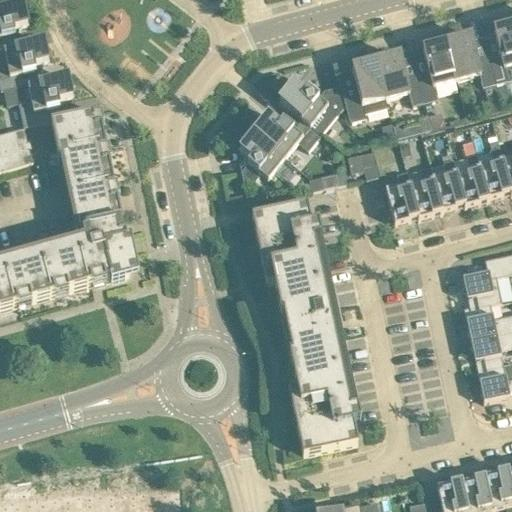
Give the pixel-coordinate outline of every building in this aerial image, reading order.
[(0,54),(18,51),(18,50),(15,38),(15,39),(14,35),(27,32),(22,8),(0,13),(0,54)] [(501,61),(489,64),(495,87),(507,84),(509,83),(511,82),(511,26),(502,29),(503,32),(494,34),(495,38),(501,61)] [(448,47),(447,47),(456,83),(480,77),(484,90),(495,87),(489,64),(478,68),(471,41),(461,43),(460,40),(447,44),(448,47)] [(18,51),(0,54),(0,92),(1,96),(28,90),(39,87),(36,75),(35,75),(35,71),(48,68),(43,45),(18,50),(18,51)] [(424,57),(412,60),(418,83),(424,106),(438,102),(434,89),(456,83),(447,47),(445,47),(445,45),(431,48),(432,51),(423,53),(424,57)] [(377,66),(376,66),(385,102),(409,96),(413,109),(424,106),(418,83),(412,60),(400,63),(400,60),(390,62),(389,59),(376,63),(377,66)] [(353,78),(338,82),(344,103),(349,123),(352,127),(366,123),(364,118),(388,112),(385,102),(376,66),(374,66),(374,64),(360,67),(361,70),(352,72),(353,78)] [(28,90),(31,104),(19,107),(25,132),(51,127),(51,126),(63,124),(60,111),(59,111),(58,107),(72,104),(67,81),(39,87),(28,90)] [(294,88),(279,107),(289,115),(301,125),(301,124),(311,132),(310,132),(321,141),(343,113),(337,91),(324,95),(318,102),(307,93),(304,97),(294,88)] [(269,120),(255,138),(286,163),(298,148),(308,156),(321,141),(310,132),(311,132),(301,124),(301,125),(289,115),(283,124),(279,128),(269,120)] [(93,119),(98,118),(98,116),(63,124),(51,126),(51,127),(58,161),(67,159),(84,241),(87,240),(88,246),(0,270),(0,315),(18,311),(16,305),(30,301),(31,307),(55,300),(53,294),(66,291),(68,297),(92,290),(90,284),(103,280),(105,286),(129,280),(127,272),(126,272),(124,265),(130,263),(125,239),(123,240),(120,226),(122,226),(116,202),(111,203),(108,190),(114,189),(108,165),(103,166),(100,152),(105,151),(101,129),(95,130),(93,119)] [(428,119),(417,122),(421,137),(427,135),(432,134),(428,119)] [(28,147),(24,132),(0,138),(0,175),(33,167),(30,153),(27,153),(26,147),(28,147)] [(255,138),(240,156),(251,164),(248,168),(241,177),(244,190),(254,188),(261,179),(269,184),(286,163),(255,138)] [(489,155),(493,166),(479,170),(488,204),(489,204),(503,200),(503,198),(506,197),(507,198),(508,198),(509,199),(510,198),(510,200),(511,199),(502,163),(499,152),(489,155)] [(372,156),(347,162),(350,178),(364,175),(365,184),(366,184),(378,181),(372,156)] [(470,174),(457,177),(456,176),(466,212),(480,208),(480,206),(484,205),(484,206),(486,205),(486,206),(489,206),(489,204),(488,204),(479,170),(476,160),(467,162),(470,174)] [(511,162),(503,165),(503,163),(502,163),(511,199),(511,162)] [(443,167),(446,179),(433,182),(442,217),(457,213),(456,211),(460,210),(460,211),(462,210),(462,211),(464,211),(464,212),(466,212),(456,176),(453,165),(443,167)] [(423,186),(410,190),(410,188),(409,188),(419,224),(434,220),(434,218),(437,217),(437,218),(439,218),(440,219),(443,218),(442,217),(433,182),(430,172),(420,175),(423,186)] [(416,222),(416,224),(417,223),(418,225),(419,224),(409,188),(406,177),(397,179),(400,191),(385,195),(394,230),(411,225),(410,223),(414,222),(414,223),(416,222)] [(322,181),(309,183),(311,195),(324,193),(322,181)] [(298,431),(304,460),(358,448),(344,380),(342,381),(335,349),(337,348),(328,309),(327,309),(320,277),(322,277),(307,209),(252,221),(259,250),(263,249),(265,262),(261,263),(267,289),(277,287),(299,390),(289,392),(295,419),(299,418),(301,430),(298,431)] [(511,259),(485,266),(487,278),(462,283),(469,313),(469,314),(490,309),(490,310),(501,308),(496,283),(511,279),(511,259)] [(490,309),(469,314),(469,313),(464,314),(470,345),(511,336),(511,320),(493,324),(490,310),(490,309)] [(500,356),(511,353),(511,336),(470,345),(477,376),(503,370),(500,356)] [(511,368),(503,370),(477,376),(484,407),(511,401),(511,368)] [(408,424),(412,449),(425,448),(421,422),(408,424)] [(488,480),(486,481),(486,480),(484,480),(491,511),(505,511),(506,511),(505,511),(511,511),(511,494),(508,476),(508,474),(492,478),(492,481),(488,481),(488,480)] [(463,487),(462,487),(461,487),(466,511),(491,511),(484,480),(483,480),(483,482),(469,485),(469,487),(465,488),(465,487),(463,488),(463,487)] [(441,511),(466,511),(461,487),(462,487),(461,486),(445,489),(445,492),(441,492),(439,492),(439,491),(436,491),(441,511)] [(179,511),(178,489),(156,491),(158,511),(179,511)] [(158,511),(156,491),(135,492),(136,511),(158,511)] [(136,511),(135,492),(113,494),(114,511),(136,511)] [(114,511),(113,494),(92,496),(92,511),(114,511)] [(92,511),(92,496),(69,498),(69,500),(70,511),(92,511)] [(70,511),(69,500),(44,504),(44,511),(70,511)]
